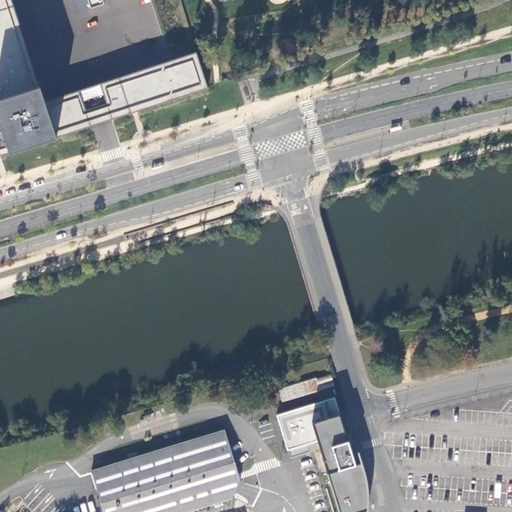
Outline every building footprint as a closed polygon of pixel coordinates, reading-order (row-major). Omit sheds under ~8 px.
[(11,153),(58,138),(46,101),(13,0),(0,0),(0,119),(1,124),(11,153)] [(103,9),(100,0),(85,0),(89,13),(103,9)] [(46,101),(58,138),(103,124),(210,89),(198,51),(170,59),(101,82),(108,102),(97,106),(86,109),(80,89),(46,101)] [(0,156),(11,153),(1,124),(0,124),(0,156)] [(331,374),(279,390),(282,399),(334,384),(331,374)] [(368,504),(368,502),(368,501),(368,498),(368,495),(368,486),(367,483),(367,480),(365,472),(362,463),(362,462),(355,464),(339,414),(328,417),(324,401),(276,415),(277,418),(284,440),(287,449),(317,440),(327,470),(339,511),(353,511),(353,508),(368,504)] [(284,440),(269,421),(261,426),(276,446),(284,440)] [(224,431),(91,472),(103,511),(180,511),(243,492),(224,431)]
